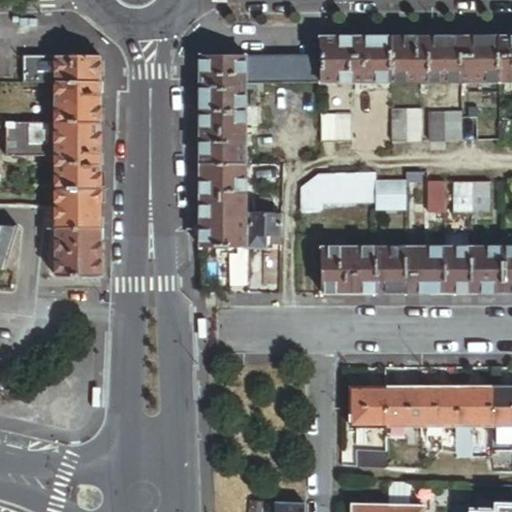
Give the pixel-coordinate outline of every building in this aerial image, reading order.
[(320,84),(392,83),(392,38),(320,39),(320,56),(320,84)] [(407,83),(462,83),(462,38),(392,38),(392,83),(407,83)] [(462,83),(499,83),(499,38),(462,38),(462,83)] [(499,83),(511,82),(511,38),(499,38),(499,83)] [(200,89),(246,88),(246,83),(246,56),(219,56),(200,56),(200,89)] [(246,83),(320,84),(320,56),(246,56),(246,83)] [(56,58),(56,84),(102,84),(101,57),(56,58)] [(56,84),(56,58),(23,58),(23,84),(56,84)] [(102,84),(56,84),(56,125),(102,125),(102,84)] [(246,164),(246,88),(200,89),(200,163),(246,164)] [(407,110),(407,111),(407,127),(407,143),(421,143),(421,123),(421,111),(421,110),(407,110)] [(407,111),(392,111),(392,143),(407,143),(407,127),(407,111)] [(445,143),(445,111),(430,111),(430,133),(430,143),(445,143)] [(462,143),(462,111),(445,111),(445,143),(462,143)] [(335,115),(320,115),(320,143),(335,143),(335,115)] [(335,115),(335,143),(350,142),(350,115),(335,115)] [(511,123),(499,123),(499,146),(511,146),(511,123)] [(57,158),(56,125),(7,124),(7,158),(57,158)] [(102,192),(102,125),(56,125),(57,158),(57,192),(102,192)] [(201,219),(246,219),(246,164),(200,163),(201,219)] [(422,173),(407,173),(407,183),(422,183),(422,173)] [(300,189),(300,211),(322,211),(322,205),(377,205),(377,183),(377,174),(316,174),(300,189)] [(472,212),(472,182),(454,182),(455,212),(472,212)] [(491,182),(472,182),(472,212),(491,212),(491,182)] [(407,183),(377,183),(377,205),(377,210),(407,210),(407,183)] [(445,213),(445,184),(428,184),(428,213),(445,213)] [(103,231),(102,192),(57,192),(57,231),(103,231)] [(281,236),(282,213),(250,213),(249,219),(249,236),(273,235),(281,236)] [(245,248),(246,219),(201,219),(201,249),(231,248),(245,248)] [(20,228),(0,227),(0,272),(6,274),(20,228)] [(102,280),(103,231),(57,231),(57,279),(102,280)] [(249,236),(249,248),(273,249),(273,245),(273,235),(249,236)] [(281,245),(281,236),(273,235),(273,245),(281,245)] [(469,248),(469,235),(445,236),(445,248),(469,248)] [(503,293),(511,293),(511,247),(503,248),(503,293)] [(231,285),(247,285),(249,248),(245,248),(231,248),(231,285)] [(321,294),(377,294),(377,248),(321,248),(321,294)] [(377,294),(407,293),(407,248),(377,248),(377,294)] [(407,293),(445,293),(445,248),(407,248),(407,293)] [(445,293),(472,293),(472,248),(469,248),(445,248),(445,293)] [(472,293),(503,293),(503,248),(472,248),(472,293)] [(511,388),(508,389),(508,391),(491,391),(491,427),(507,427),(511,426),(511,388)] [(387,428),(387,391),(370,391),(370,389),(351,389),(351,428),(387,428)] [(422,427),(421,389),(403,389),(403,391),(387,391),(387,428),(422,427)] [(457,427),(457,391),(440,391),(440,389),(421,389),(422,427),(431,427),(443,427),(457,427)] [(491,427),(491,391),(457,391),(457,427),(473,427),(491,427)] [(443,427),(431,427),(431,446),(442,446),(443,427)] [(457,454),(457,427),(443,427),(442,446),(442,452),(457,454)] [(473,427),(457,427),(457,454),(457,459),(474,459),(473,427)] [(507,445),(507,427),(491,427),(491,452),(507,451),(507,445)] [(388,466),(387,452),(358,452),(357,467),(388,469),(388,466)] [(390,482),(389,507),(410,508),(411,483),(390,482)] [(470,505),(470,511),(481,511),(500,511),(500,506),(500,496),(470,495),(470,505)]
